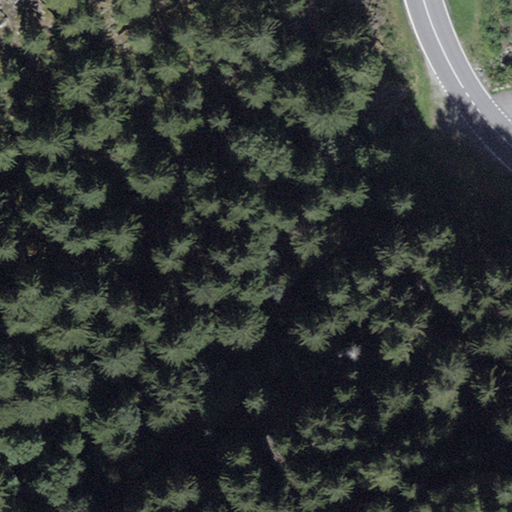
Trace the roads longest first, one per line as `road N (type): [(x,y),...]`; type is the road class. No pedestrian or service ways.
road 1 (track): [(455,70),(279,283),(130,487),(99,511)]
road 2 (tertiary): [(511,145),(463,86),(425,0)]
